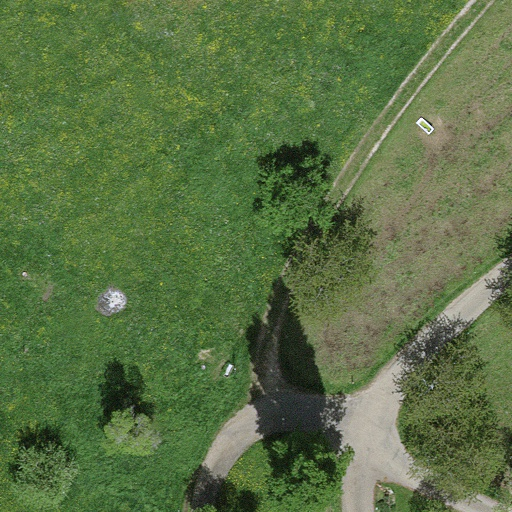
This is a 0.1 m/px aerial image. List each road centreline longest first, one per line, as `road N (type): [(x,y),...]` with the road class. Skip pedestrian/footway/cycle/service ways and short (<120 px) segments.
road 1 (track): [(474,0),(346,174),(268,334),(262,382),(306,419),(365,439)]
road 2 (track): [(365,439),(401,375),(454,315),(511,272)]
road 3 (track): [(365,439),(497,511)]
